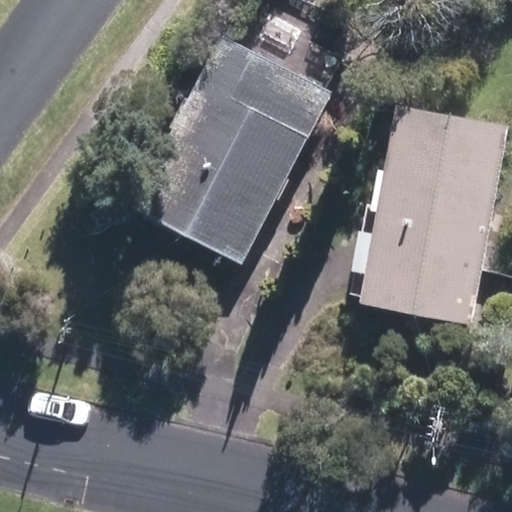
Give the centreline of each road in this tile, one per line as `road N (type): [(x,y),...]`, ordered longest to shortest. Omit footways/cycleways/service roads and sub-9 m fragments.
road 1 (residential): [(0,429),(339,511)]
road 2 (residential): [(71,0),(0,99)]
